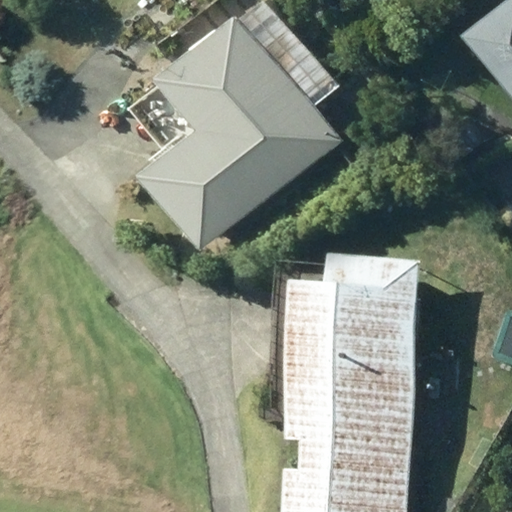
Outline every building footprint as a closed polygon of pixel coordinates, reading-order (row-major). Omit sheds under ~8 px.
[(192,0),(210,24),(243,0),(192,0)] [(511,11),(478,38),(511,82),(511,11)] [(218,131),(158,180),(218,253),(355,141),(256,20),(179,84),(218,131)] [(488,147),(468,120),(455,130),(474,157),(488,147)] [(298,480),(295,511),(420,511),(438,275),(354,268),(352,303),(314,300),(302,453),(318,454),(315,482),(298,480)]
